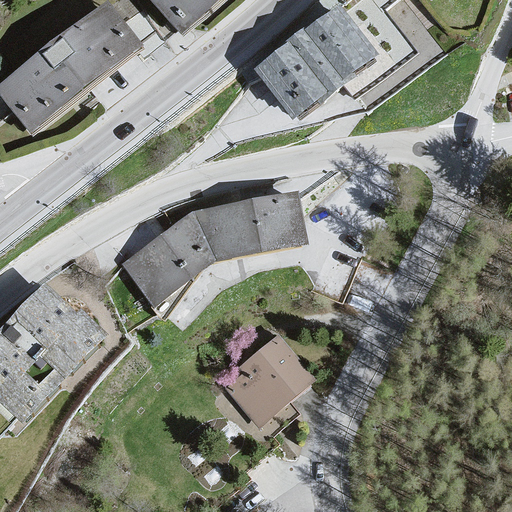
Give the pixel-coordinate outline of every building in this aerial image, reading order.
[(144,0),(191,46),(245,0),(144,0)] [(342,4),(262,66),(300,114),(380,52),(342,4)] [(109,12),(4,99),(40,149),(151,54),(109,12)] [(192,222),(124,271),(162,320),(223,273),(317,257),(305,205),(192,222)] [(54,293),(0,348),(0,399),(34,435),(74,400),(125,346),(54,293)] [(283,344),(228,396),(266,437),(324,389),(283,344)]
